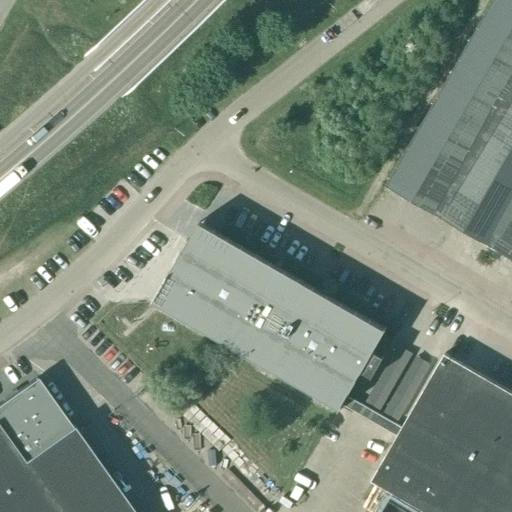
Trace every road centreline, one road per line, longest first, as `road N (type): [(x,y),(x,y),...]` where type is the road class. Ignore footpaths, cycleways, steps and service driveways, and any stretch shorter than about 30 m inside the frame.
road 1 (unclassified): [(511,330),(232,165),(205,141)]
road 2 (unclassified): [(0,338),(88,269),(205,141)]
road 3 (primary): [(0,179),(198,0)]
road 4 (unclassified): [(205,141),(384,0)]
